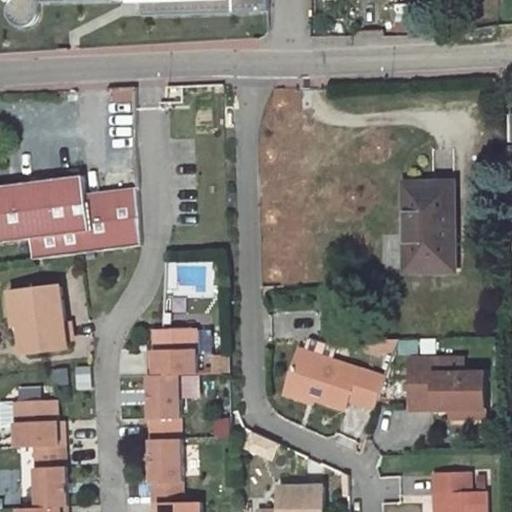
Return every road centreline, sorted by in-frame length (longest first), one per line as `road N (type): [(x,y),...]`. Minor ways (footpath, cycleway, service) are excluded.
road 1 (residential): [(369,511),(366,471),(256,417),(246,64)]
road 2 (residential): [(112,511),(102,338),(151,274),(162,228),(150,64)]
road 3 (unclassified): [(511,54),(246,64)]
road 4 (unknown): [(293,66),(305,100),(320,112),(441,122),(451,153)]
road 5 (unclassified): [(150,64),(0,76)]
